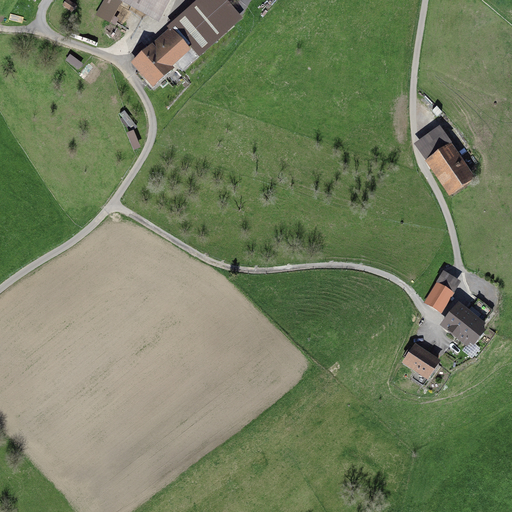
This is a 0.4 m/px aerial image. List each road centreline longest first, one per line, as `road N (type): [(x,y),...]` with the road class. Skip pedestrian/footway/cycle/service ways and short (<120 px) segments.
road 1 (track): [(433,325),(408,289),(372,269),(243,268),(112,203),(152,130),(141,89),(116,60)]
road 2 (unclassified): [(426,0),(414,136),(443,205),(459,276),(433,325)]
road 3 (unclassified): [(0,289),(112,203)]
